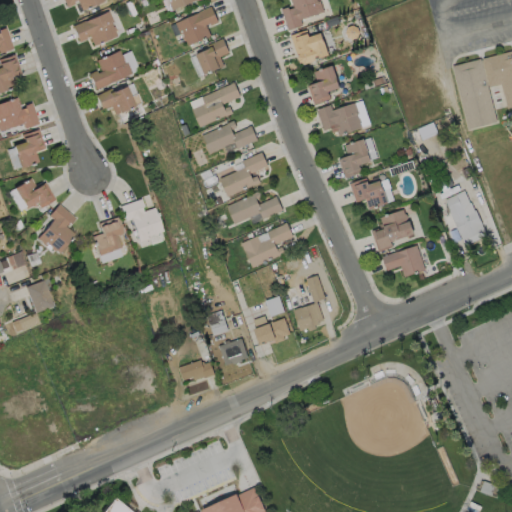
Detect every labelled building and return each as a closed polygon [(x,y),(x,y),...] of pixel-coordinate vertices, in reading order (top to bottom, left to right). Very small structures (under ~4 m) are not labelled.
[(102,0),(80,10),(75,0),(71,1),(72,4),(65,7),(61,0),(102,0)] [(196,0),(194,1),(194,0),(171,10),(166,0),(196,0)] [(315,0),(316,1),(319,1),(323,12),(299,20),(301,25),(287,30),(280,10),(287,7),(288,10),(292,8),(289,0),(315,0)] [(217,22),(210,25),(209,23),(205,25),(209,35),(187,45),(185,41),(183,40),(182,38),(183,36),(181,32),(179,34),(174,23),(198,12),(197,11),(210,6),(217,22)] [(106,11),(111,21),(109,23),(110,27),(113,27),(114,29),(113,31),(115,35),(92,45),(87,35),(83,36),(84,39),(77,42),(70,26),(83,20),(83,21),(106,11)] [(0,30),(6,28),(13,49),(0,53),(0,30)] [(306,30),(308,37),(320,33),(322,40),(323,40),(327,56),(304,64),(298,62),(296,55),(295,55),(289,36),(306,30)] [(222,65),(203,74),(194,55),(207,49),(206,45),(221,38),(228,52),(218,56),(222,65)] [(511,49),(511,106),(506,108),(502,93),(500,83),(488,86),(488,85),(486,85),(488,94),(495,122),(467,129),(458,94),(451,66),(479,58),(480,60),(481,60),(481,58),(511,49)] [(117,50),(119,55),(121,55),(122,58),(121,59),(123,63),(125,62),(130,73),(107,83),(107,84),(94,90),(87,74),(94,70),(95,73),(99,71),(94,60),(117,50)] [(15,87),(0,92),(0,60),(15,55),(21,73),(12,77),(15,87)] [(329,98),(313,104),(310,96),(306,85),(316,82),(312,72),(331,65),(336,79),(335,79),(338,87),(327,91),(328,96),(329,98)] [(238,97),(236,98),(221,104),(223,109),(229,106),(232,113),(224,117),(224,116),(198,127),(191,109),(216,98),(213,91),(230,84),(229,84),(233,82),(239,97),(238,97)] [(124,86),(128,96),(135,93),(137,98),(139,103),(113,114),(109,105),(100,110),(95,98),(94,95),(109,88),(111,92),(124,86)] [(17,100),(21,110),(25,108),(24,106),(31,103),(39,124),(24,129),(22,124),(7,129),(8,132),(4,133),(2,130),(0,131),(0,103),(10,100),(17,98),(17,100)] [(354,102),(358,113),(356,114),(357,117),(359,118),(360,121),(359,122),(361,127),(337,135),(336,131),(331,132),(329,127),(322,130),(315,109),(329,104),(331,110),(354,102)] [(231,130),(233,134),(247,128),(246,127),(250,126),(257,140),(253,142),(253,141),(236,149),(234,143),(208,154),(200,136),(225,125),(225,124),(233,120),(236,128),(231,130)] [(36,160),(18,166),(13,154),(14,154),(11,144),(22,140),(19,133),(36,127),(42,146),(33,149),(36,160)] [(360,172),(343,178),(337,160),(347,157),(343,146),(362,139),(367,153),(366,153),(369,161),(358,165),(360,172)] [(267,166),(264,168),(263,167),(249,174),(251,178),(256,176),(259,183),(252,186),(226,197),(218,179),(243,167),(241,161),(260,152),(267,166)] [(28,176),(34,186),(42,180),(53,197),(38,206),(34,200),(24,206),(18,197),(18,198),(11,187),(28,176)] [(364,178),(367,185),(378,181),(381,189),(382,189),(387,203),(367,210),(364,199),(354,202),(348,184),(364,178)] [(256,199),(257,203),(272,196),(271,196),(275,195),(281,209),(278,211),(278,210),(261,218),(258,211),(233,223),(225,205),(258,190),(261,197),(256,199)] [(463,190),(468,203),(469,202),(473,210),(474,210),(483,231),(461,241),(443,199),(463,190)] [(139,206),(141,211),(152,207),(160,230),(156,232),(155,234),(153,235),(151,234),(147,235),(148,237),(137,241),(129,218),(123,220),(118,205),(139,198),(141,206),(139,206)] [(36,236),(43,227),(51,218),(47,216),(57,203),(73,218),(68,225),(66,223),(64,226),(73,233),(58,252),(36,236)] [(391,247),(377,252),(370,231),(382,227),(379,218),(402,210),(403,214),(405,214),(413,234),(390,242),(391,247)] [(108,250),(96,254),(89,236),(100,232),(96,222),(115,216),(121,232),(114,235),(118,246),(108,249),(108,250)] [(292,235),(288,237),(274,243),(275,247),(280,245),(284,252),(277,255),(277,254),(251,266),(240,242),(256,235),(259,241),(268,237),(265,230),(282,223),(282,222),(285,221),(292,235)] [(415,245),(424,270),(403,277),(399,266),(385,271),(380,257),(395,252),(415,245)] [(316,300),(322,319),(317,320),(318,323),(314,324),(315,327),(307,330),(306,327),(298,329),(291,308),(300,306),(312,302),(304,277),(316,274),(324,297),(316,300)] [(24,286),(41,279),(51,305),(33,312),(24,286)] [(206,315),(212,335),(227,330),(221,310),(206,315)] [(10,321),(32,312),(37,321),(13,331),(10,321)] [(282,317),(288,332),(281,335),(283,339),(274,342),(272,338),(258,344),(252,328),(268,322),(268,321),(271,320),(271,321),(282,317)] [(240,360),(231,363),(231,362),(224,364),(217,344),(240,337),(247,356),(240,359),(240,360)] [(199,359),(200,361),(202,360),(203,363),(208,361),(213,374),(204,377),(203,376),(192,379),(191,376),(182,379),(177,366),(199,359)] [(265,511),(255,490),(207,511),(265,511)] [(129,511),(112,498),(100,511),(129,511)]
